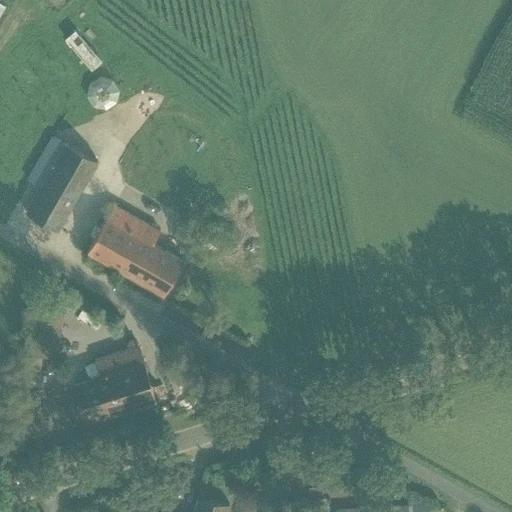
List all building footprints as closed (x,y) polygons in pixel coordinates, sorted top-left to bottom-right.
[(28,0),(0,0),(0,64),(31,1),(28,0)] [(110,72),(125,62),(100,27),(86,37),(110,72)] [(44,218),(85,232),(108,168),(70,155),(60,184),(57,183),(44,218)] [(87,250),(166,294),(186,259),(155,241),(162,228),(114,202),(87,250)] [(88,425),(159,401),(143,353),(72,376),(88,425)] [(146,511),(231,511),(234,499),(198,492),(193,511),(149,502),(146,511)]
